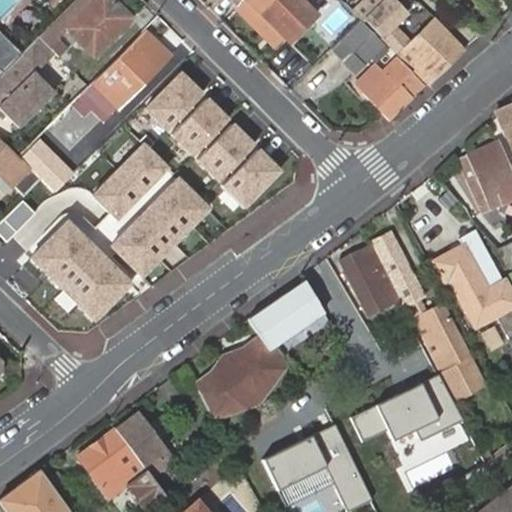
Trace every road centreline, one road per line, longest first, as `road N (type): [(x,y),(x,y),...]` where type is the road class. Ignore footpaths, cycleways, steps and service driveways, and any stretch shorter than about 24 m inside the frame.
road 1 (residential): [(87,389),(356,189)]
road 2 (residential): [(356,189),(172,0)]
road 3 (residential): [(356,189),(511,64)]
road 4 (residential): [(87,389),(0,305)]
